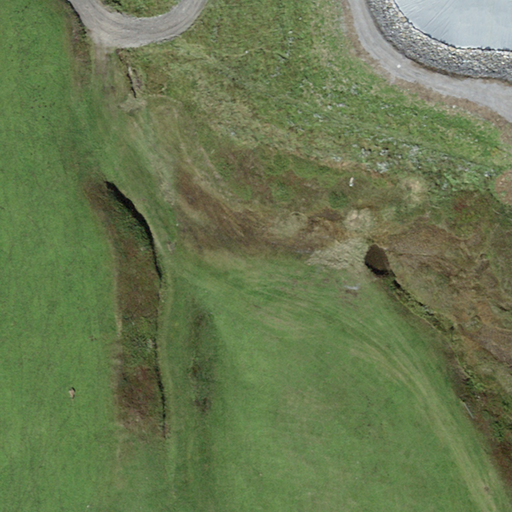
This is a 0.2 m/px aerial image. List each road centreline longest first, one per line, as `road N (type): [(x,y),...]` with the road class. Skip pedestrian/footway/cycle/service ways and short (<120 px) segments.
road 1 (track): [(372,0),(377,27),(511,95)]
road 2 (track): [(70,0),(140,37),(181,29),(204,0)]
